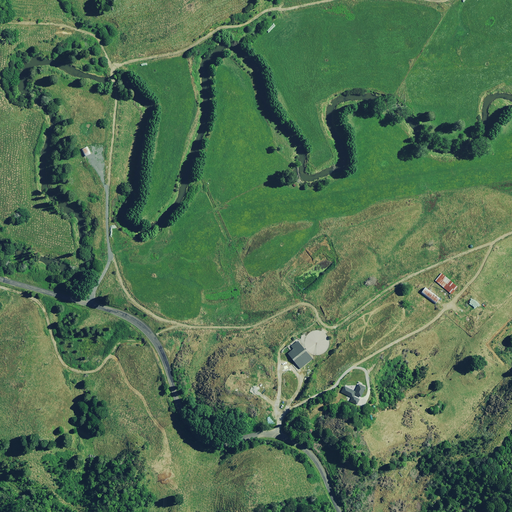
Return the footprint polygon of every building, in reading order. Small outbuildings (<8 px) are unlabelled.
[(90,154),(88,147),(81,150),(84,157),(90,154)] [(435,281),(448,292),(446,294),(448,296),(450,294),(451,295),(457,287),(441,273),(435,281)] [(428,288),(427,290),(424,288),(420,293),(435,304),(439,298),(429,291),(430,289),(428,288)] [(312,359),(297,341),(290,347),(293,349),(287,354),(300,369),(312,359)] [(236,387),(245,392),(246,392),(247,389),(246,389),(248,384),(245,383),(246,380),(241,378),(240,381),(238,380),(235,385),(237,385),(236,387)] [(365,387),(358,384),(355,391),(343,386),(340,392),(351,398),(350,401),(357,405),(359,399),(353,396),(354,394),(361,397),(365,387)]
